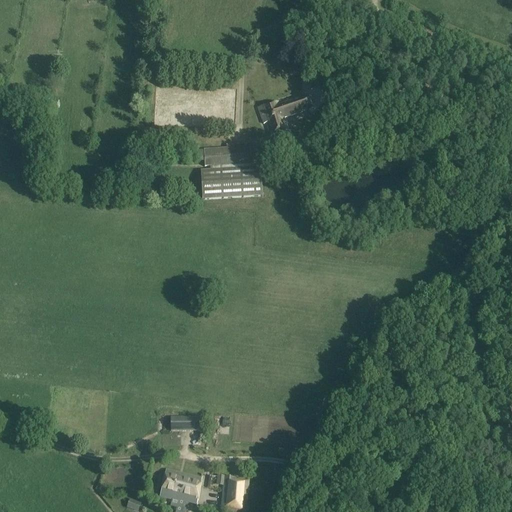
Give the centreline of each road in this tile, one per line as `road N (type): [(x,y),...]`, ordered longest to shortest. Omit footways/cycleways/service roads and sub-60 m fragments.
road 1 (track): [(511,301),(314,511)]
road 2 (tertiary): [(511,72),(346,0)]
